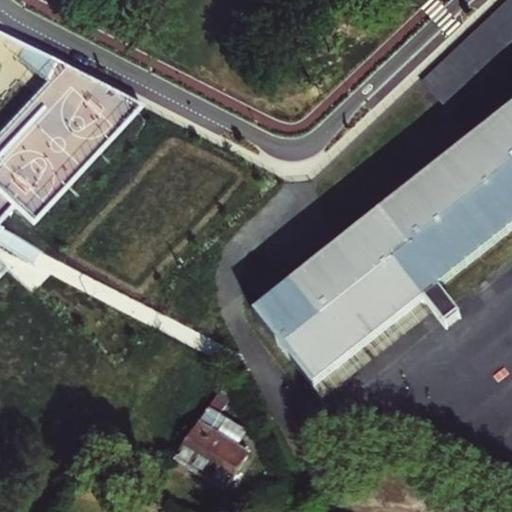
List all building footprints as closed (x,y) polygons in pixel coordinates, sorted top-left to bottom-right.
[(511,0),(507,0),(419,80),(441,104),(511,40),(511,0)] [(0,133),(0,277),(7,270),(0,264),(0,223),(12,211),(32,228),(142,107),(61,67),(0,133)] [(511,116),(256,320),(315,394),(316,393),(426,305),(436,318),(449,334),(463,323),(440,294),(511,236),(511,116)] [(426,305),(316,393),(326,405),(436,318),(426,305)] [(240,417),(216,402),(176,464),(251,511),(277,511),(290,492),(250,467),(263,446),(234,428),(240,417)]
